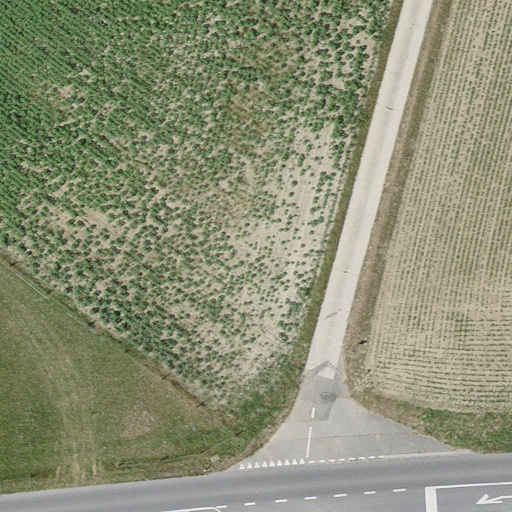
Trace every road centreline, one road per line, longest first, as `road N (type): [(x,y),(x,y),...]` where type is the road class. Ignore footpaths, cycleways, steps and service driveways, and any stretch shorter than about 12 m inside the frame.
road 1 (track): [(319,511),(322,366),(419,0)]
road 2 (secondary): [(324,511),(511,499)]
